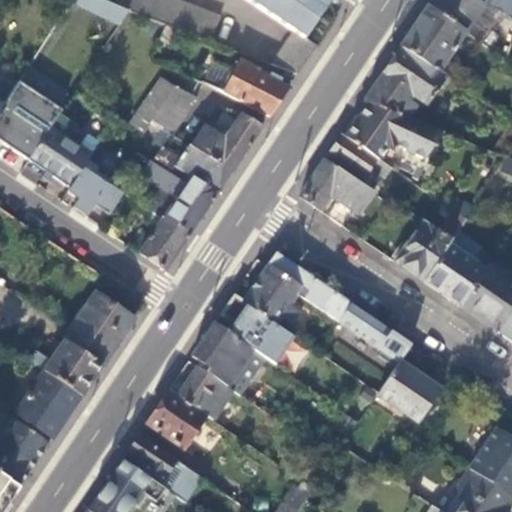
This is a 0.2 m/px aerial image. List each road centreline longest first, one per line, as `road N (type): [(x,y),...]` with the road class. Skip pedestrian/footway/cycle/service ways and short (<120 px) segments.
road 1 (residential): [(252,202),(511,377)]
road 2 (secondary): [(42,511),(181,305)]
road 3 (secondary): [(252,202),(387,0)]
road 4 (unknown): [(277,129),(154,71),(97,160)]
road 5 (residential): [(181,305),(0,186)]
road 6 (secondary): [(181,305),(252,202)]
